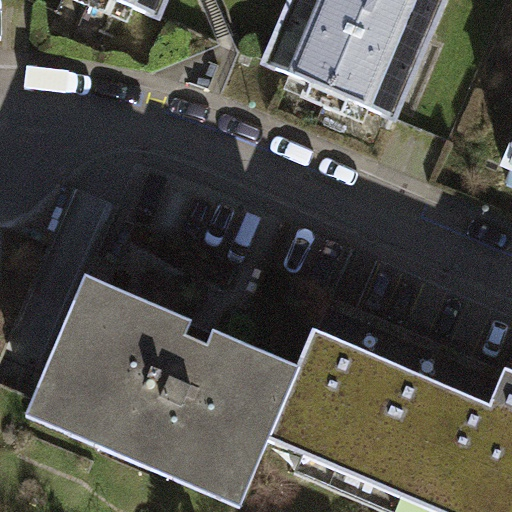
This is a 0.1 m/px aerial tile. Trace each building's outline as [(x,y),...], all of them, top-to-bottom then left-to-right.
[(109,0),(160,21),(168,0),(109,0)] [(291,0),(265,65),(396,119),(444,0),(291,0)] [(511,110),(487,167),(511,177),(511,110)] [(259,440),(290,368),(78,277),(26,399),(93,427),(85,445),(165,479),(172,461),(238,489),(259,440)] [(306,329),(290,368),(259,440),(429,511),(511,511),(511,346),(508,345),(484,402),(503,411),(496,428),(312,350),(319,334),(306,329)]
